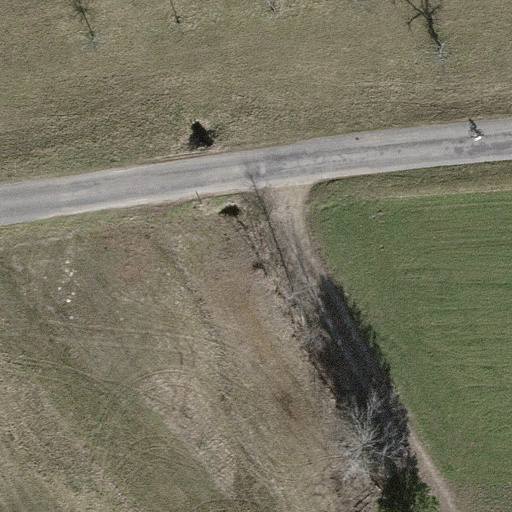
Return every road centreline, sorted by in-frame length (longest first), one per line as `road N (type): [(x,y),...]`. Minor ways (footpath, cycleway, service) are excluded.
road 1 (unclassified): [(0,201),(511,146)]
road 2 (track): [(283,171),(286,228),(443,511)]
